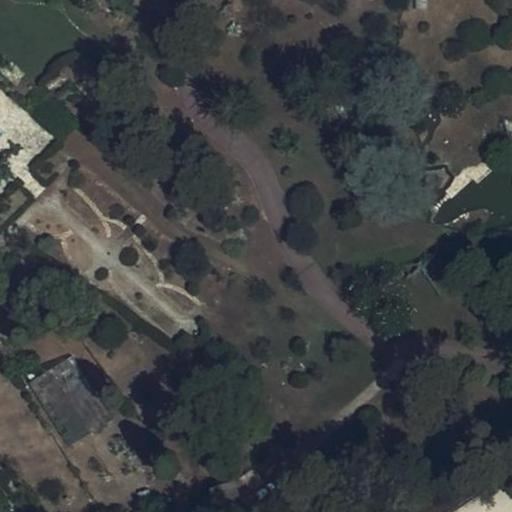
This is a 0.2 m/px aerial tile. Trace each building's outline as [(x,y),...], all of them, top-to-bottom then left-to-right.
[(0,89),(9,98),(18,87),(34,102),(36,99),(46,88),(0,44),(0,89)] [(18,87),(9,98),(24,112),(34,102),(18,87)] [(34,102),(24,112),(57,142),(69,129),(36,99),(34,102)] [(188,219),(119,140),(94,161),(164,241),(188,219)] [(111,420),(71,360),(29,387),(69,448),(111,420)] [(232,471),(216,479),(231,510),(231,511),(242,511),(250,509),(232,471)] [(227,511),(231,510),(216,479),(203,485),(215,511),(227,511)]
